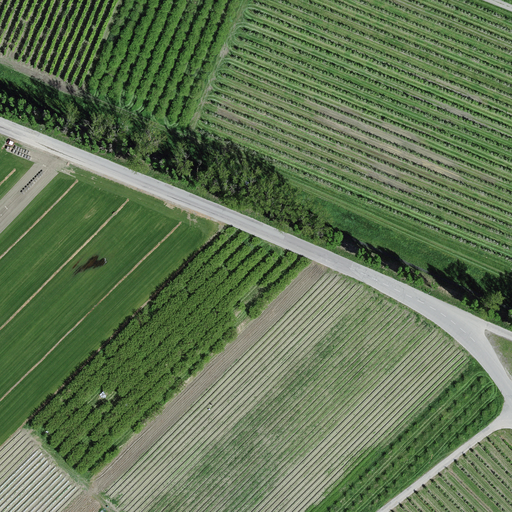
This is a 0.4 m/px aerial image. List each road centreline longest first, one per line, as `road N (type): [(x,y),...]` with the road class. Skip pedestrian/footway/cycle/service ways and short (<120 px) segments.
road 1 (track): [(0,57),(511,277)]
road 2 (unclassified): [(358,271),(0,124)]
road 3 (unclassified): [(511,394),(461,328),(358,271)]
road 4 (unclassified): [(511,336),(358,271)]
road 5 (unclassified): [(382,511),(511,413)]
